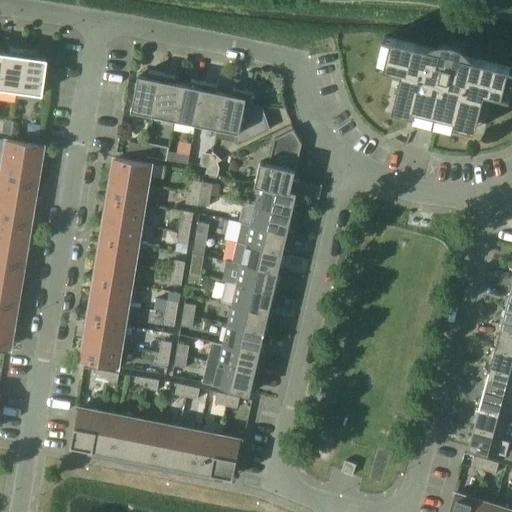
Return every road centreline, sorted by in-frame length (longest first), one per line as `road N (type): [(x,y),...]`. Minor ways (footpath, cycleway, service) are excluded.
road 1 (residential): [(21,511),(103,22)]
road 2 (residential): [(323,511),(277,477),(276,444),(347,158)]
road 3 (residential): [(494,192),(413,491),(391,511)]
road 4 (residential): [(347,158),(319,126),(283,58),(103,22)]
road 5 (residential): [(494,192),(415,193),(347,158)]
